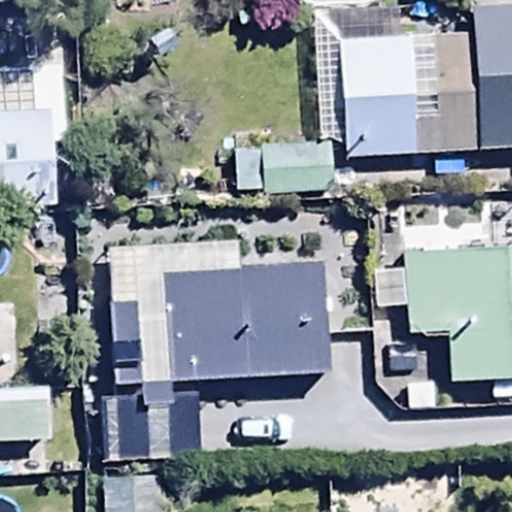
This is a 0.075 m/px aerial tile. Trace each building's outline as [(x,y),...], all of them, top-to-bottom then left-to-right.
[(42,0),(0,0),(0,8),(43,5),(42,0)] [(470,43),(427,45),(428,65),(311,69),(313,141),(339,140),(340,163),(511,156),(511,6),(468,8),(470,43)] [(0,215),(63,212),(56,75),(0,78),(0,215)] [(246,169),(233,170),(235,198),(261,197),(261,202),(332,199),(330,150),(245,154),(246,169)] [(103,470),(192,465),(190,387),(326,380),(320,262),(236,266),(235,251),(104,258),(111,397),(99,398),(103,470)] [(511,252),(398,257),(399,278),(368,279),(370,316),(403,314),(404,342),(446,341),(448,389),(488,388),(489,405),(511,403),(511,252)] [(0,447),(44,445),(42,397),(0,398),(0,447)] [(160,511),(159,482),(98,485),(99,511),(160,511)]
